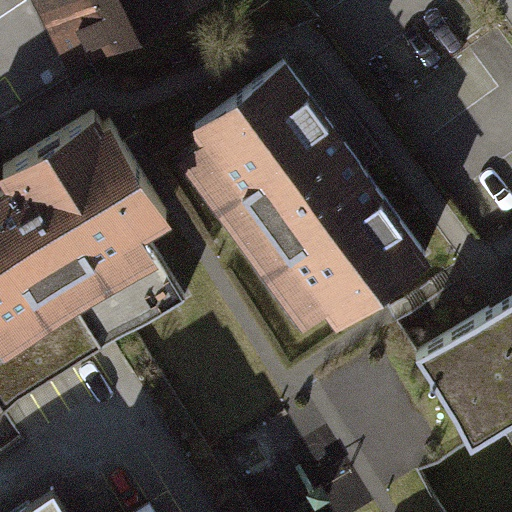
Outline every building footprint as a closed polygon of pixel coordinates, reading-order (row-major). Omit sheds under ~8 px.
[(147,27),(133,0),(37,0),(69,65),(147,27)] [(133,0),(147,27),(201,0),(133,0)] [(288,52),(191,123),(203,139),(180,156),(305,324),(329,307),(341,323),(437,251),(288,52)] [(0,355),(76,309),(101,350),(185,298),(145,233),(172,216),(111,117),(104,121),(97,109),(0,169),(0,355)] [(511,295),(422,352),(477,438),(511,416),(511,295)] [(63,511),(51,492),(18,511),(63,511)]
